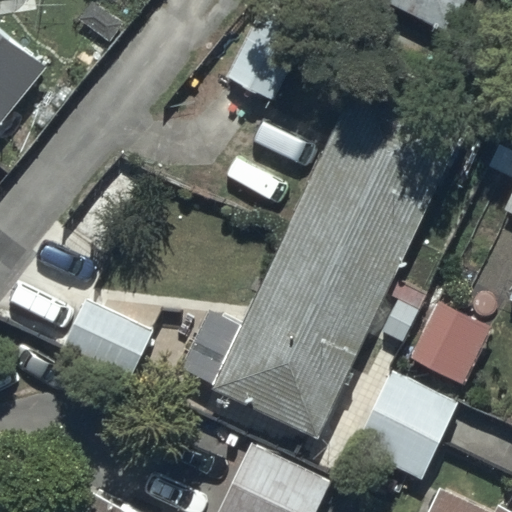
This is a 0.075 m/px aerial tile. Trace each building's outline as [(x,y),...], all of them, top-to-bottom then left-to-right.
[(392,0),(450,29),(464,0),(392,0)] [(226,71),(272,97),(308,32),(262,6),(226,71)] [(0,116),(46,61),(0,22),(0,116)] [(358,66),(212,384),(320,433),(371,323),(406,339),(429,289),(397,274),(469,117),(358,66)] [(493,321),(433,294),(403,352),(465,381),(493,321)] [(153,330),(87,295),(63,340),(128,375),(153,330)] [(356,444),(424,476),(458,400),(391,369),(356,444)] [(315,511),(332,478),(250,437),(213,511),(315,511)] [(425,511),(511,511),(511,506),(499,501),(495,508),(439,482),(425,511)] [(144,511),(87,484),(72,511),(144,511)]
